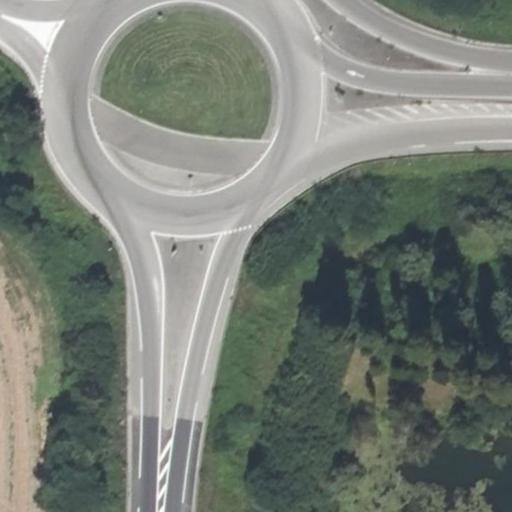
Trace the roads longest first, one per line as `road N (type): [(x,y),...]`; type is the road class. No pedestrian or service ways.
road 1 (secondary): [(159,468),(211,281),(243,203)]
road 2 (secondary): [(131,208),(159,468)]
road 3 (trunk): [(284,162),(365,141),(511,129)]
road 4 (trunk): [(511,87),(386,80),(289,45)]
road 5 (trunk): [(511,60),(409,39),(338,0)]
road 6 (primary): [(71,53),(61,97),(69,142),(94,181),(131,208)]
road 7 (primary): [(284,162),(301,104),(289,45)]
